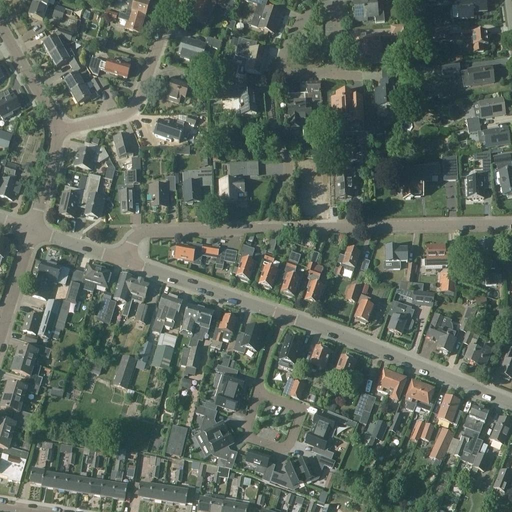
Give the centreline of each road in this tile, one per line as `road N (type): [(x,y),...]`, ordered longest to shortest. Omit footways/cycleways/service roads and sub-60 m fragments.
road 1 (residential): [(266,229),(511,223)]
road 2 (residential): [(511,404),(286,315)]
road 3 (residential): [(61,134),(134,107),(173,0)]
road 4 (residential): [(286,315),(125,261)]
road 5 (residential): [(266,229),(287,168),(267,103),(276,69)]
road 6 (residential): [(125,261),(145,231),(266,229)]
road 7 (residential): [(261,395),(249,436),(277,448),(291,439),(297,411),(266,396)]
road 8 (residential): [(61,134),(0,20)]
